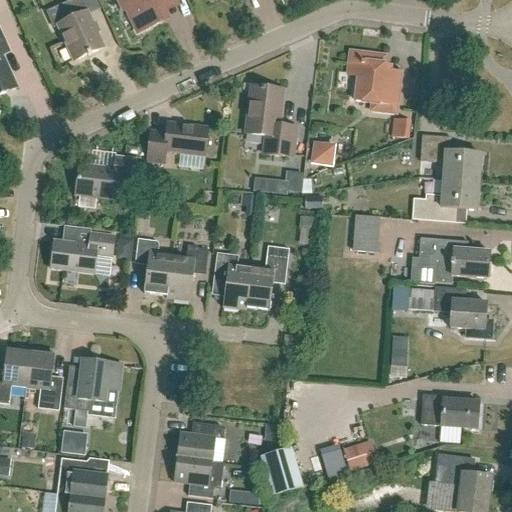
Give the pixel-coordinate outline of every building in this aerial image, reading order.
[(156,10),(162,7),(159,0),(117,0),(123,12),(127,10),(138,34),(162,23),(156,10)] [(72,20),(65,5),(47,14),(54,29),(58,27),(74,63),(103,50),(87,14),(72,20)] [(0,96),(16,89),(0,53),(0,47),(5,45),(0,34),(0,96)] [(396,115),(400,76),(389,74),(390,67),(384,66),(385,58),(351,54),(349,74),(359,75),(356,103),(373,105),(372,112),(396,115)] [(293,159),(296,129),(279,127),(283,92),(251,88),(246,135),(266,138),(263,156),(293,159)] [(392,139),(404,140),(406,124),(394,123),(392,139)] [(205,157),(208,131),(168,126),(166,135),(151,133),(147,164),(164,166),(166,152),(205,157)] [(443,182),(479,185),(481,157),(450,154),(451,140),(422,138),(420,163),(444,165),(443,182)] [(333,169),(336,147),(313,144),(311,167),(333,169)] [(137,183),(140,162),(116,159),(115,171),(79,166),(74,207),(75,208),(76,198),(117,203),(120,181),(137,183)] [(287,185),(275,184),(274,195),(285,196),(285,192),(299,194),(301,177),(288,175),(287,185)] [(477,213),(479,185),(443,182),(442,198),(426,197),(426,202),(414,201),(412,221),(456,225),(457,211),(477,213)] [(156,184),(145,183),(143,201),(153,202),(156,184)] [(242,196),(241,207),(247,208),(246,217),(254,217),(256,198),(242,196)] [(320,199),(306,198),(306,209),(320,210),(320,199)] [(378,255),(381,220),(356,218),(353,253),(378,255)] [(112,259),(115,238),(91,235),(89,247),(54,243),(51,271),(94,276),(96,257),(112,259)] [(147,267),(144,295),(167,298),(172,258),(173,258),(173,256),(161,255),(161,249),(156,243),(138,241),(135,266),(147,267)] [(490,253),(454,251),(455,243),(441,242),(421,241),(419,269),(415,269),(414,285),(434,287),(434,285),(452,286),(453,278),(488,280),(490,253)] [(246,310),(247,310),(269,313),(273,285),(285,287),(290,249),(268,246),(265,270),(251,268),(251,270),(246,310)] [(186,260),(173,258),(172,258),(167,298),(166,300),(190,303),(194,275),(206,277),(209,252),(197,250),(197,248),(187,247),(186,260)] [(251,270),(238,269),(239,258),(217,255),(214,280),(226,282),(223,309),(247,312),(247,310),(246,310),(251,270)] [(397,280),(413,280),(413,262),(397,262),(397,280)] [(492,341),(493,323),(485,322),(486,305),(458,303),(459,292),(435,290),(434,293),(408,291),(406,308),(433,310),(433,313),(451,314),(450,330),(467,331),(466,339),(492,341)] [(26,390),(31,350),(9,348),(8,352),(7,352),(4,378),(0,377),(0,405),(9,407),(12,388),(26,390)] [(31,350),(26,390),(40,392),(38,411),(59,413),(63,385),(51,383),(54,358),(53,358),(53,353),(31,350)] [(407,354),(392,353),(391,368),(407,369),(407,354)] [(119,393),(122,366),(83,362),(80,387),(67,385),(64,410),(88,413),(90,403),(105,405),(106,392),(119,393)] [(444,398),(422,397),(420,427),(477,431),(479,404),(444,402),(444,398)] [(177,459),(212,464),(215,440),(220,440),(222,428),(193,425),(192,437),(180,435),(177,459)] [(85,457),(87,444),(78,443),(76,439),(76,436),(64,435),(62,455),(85,457)] [(22,449),(34,450),(35,439),(24,437),(22,449)] [(378,465),(371,443),(343,452),(350,474),(378,465)] [(271,498),(303,489),(292,449),(260,458),(271,498)] [(470,511),(486,511),(491,478),(472,476),(474,462),(439,458),(436,485),(461,488),(458,511),(470,511)] [(210,488),(212,464),(177,459),(174,484),(190,486),(188,498),(213,501),(214,488),(210,488)] [(57,496),(104,502),(107,478),(85,476),(86,464),(62,461),(57,496)] [(103,511),(104,502),(57,496),(55,511),(103,511)]
